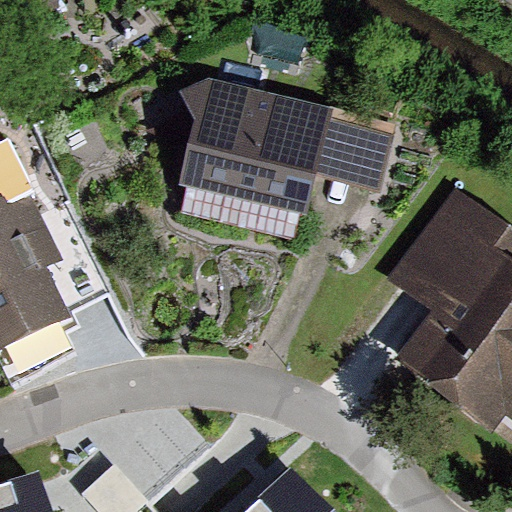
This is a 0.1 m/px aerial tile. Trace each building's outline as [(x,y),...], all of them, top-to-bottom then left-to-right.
[(334,108),(209,77),(184,86),(196,118),(179,187),(305,218),(316,175),(387,192),(403,125),(334,108)] [(0,347),(65,315),(39,263),(58,253),(6,146),(0,148),(0,347)] [(511,423),(511,232),(456,189),(387,277),(430,311),(393,359),(491,436),(505,418),(511,423)] [(118,466),(87,492),(103,511),(132,511),(147,500),(118,466)] [(0,491),(0,511),(48,511),(38,479),(0,491)] [(317,511),(289,481),(255,511),(317,511)]
